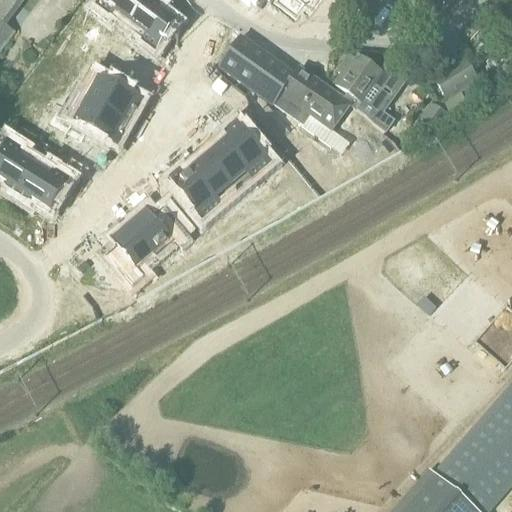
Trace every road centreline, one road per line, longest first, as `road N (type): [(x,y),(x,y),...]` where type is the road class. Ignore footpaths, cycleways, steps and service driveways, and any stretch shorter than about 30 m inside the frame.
road 1 (residential): [(34,270),(122,180),(171,112),(225,11)]
road 2 (unclassified): [(294,46),(420,51),(451,35),(481,0)]
